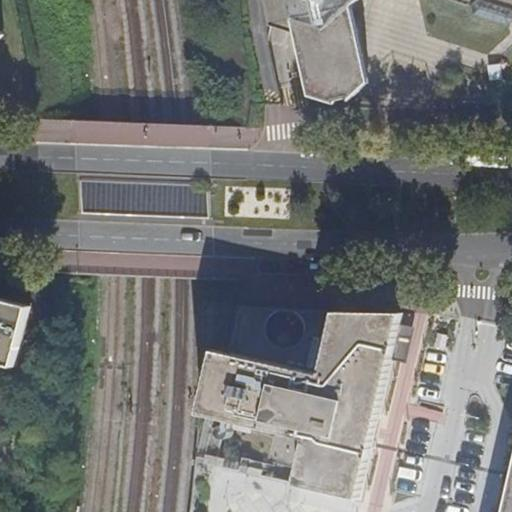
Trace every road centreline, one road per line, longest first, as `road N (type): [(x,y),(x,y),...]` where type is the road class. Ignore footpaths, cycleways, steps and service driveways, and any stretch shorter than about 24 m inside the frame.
road 1 (secondary): [(511,176),(0,156)]
road 2 (secondary): [(0,236),(511,246)]
